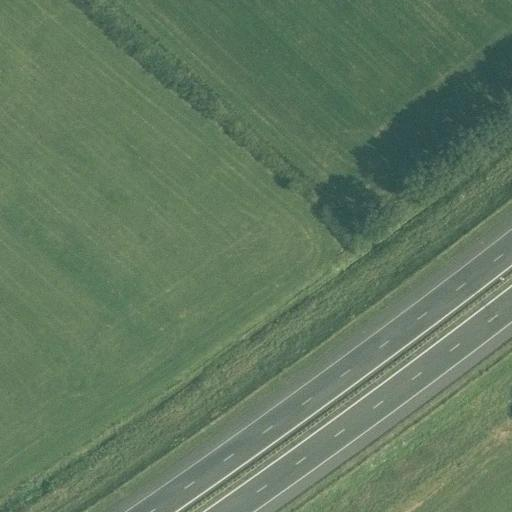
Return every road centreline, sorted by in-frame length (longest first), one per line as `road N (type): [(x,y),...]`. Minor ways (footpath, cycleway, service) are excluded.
road 1 (motorway): [(511,246),(152,511)]
road 2 (motorway): [(228,511),(511,304)]
